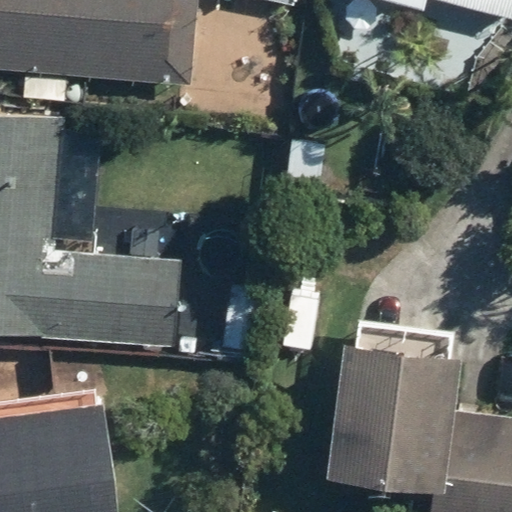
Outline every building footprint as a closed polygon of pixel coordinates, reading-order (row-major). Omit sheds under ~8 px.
[(0,0),(0,59),(201,77),(207,0),(0,0)] [(511,0),(479,0),(511,8),(511,0)] [(0,322),(180,338),(187,253),(101,246),(112,111),(0,101),(0,322)] [(334,126),(293,123),(290,180),(330,183),(334,126)] [(260,276),(218,274),(214,340),(256,343),(260,276)] [(442,476),(437,511),(511,511),(511,406),(467,401),(474,342),(359,328),(343,464),(442,476)] [(0,511),(110,511),(134,509),(117,384),(0,399),(0,511)]
